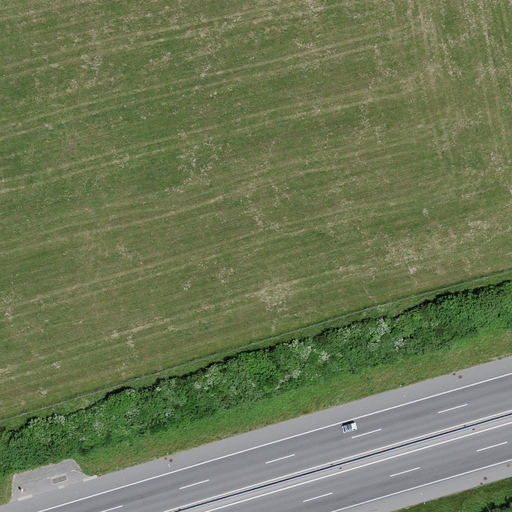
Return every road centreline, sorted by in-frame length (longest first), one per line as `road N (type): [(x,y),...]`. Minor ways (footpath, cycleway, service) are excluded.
road 1 (motorway): [(511,391),(98,511)]
road 2 (motorway): [(268,511),(511,440)]
